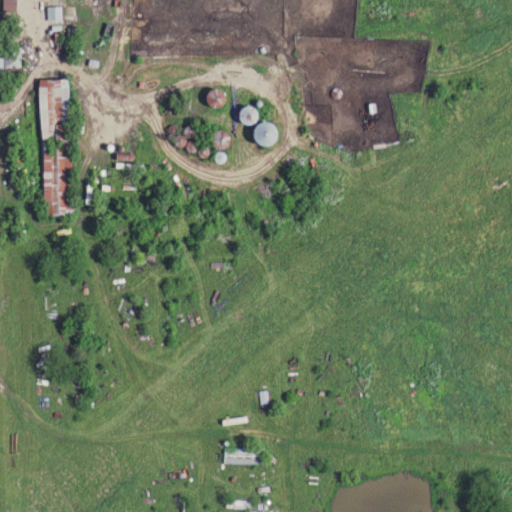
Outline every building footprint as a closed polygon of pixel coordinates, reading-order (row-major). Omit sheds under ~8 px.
[(57,9),(46,9),(46,21),(57,21),(57,9)] [(67,215),(64,79),(36,79),(38,216),(67,215)] [(201,99),(213,108),(222,96),(209,87),(201,99)] [(247,126),(254,110),(238,103),(232,119),(247,126)] [(250,120),(247,141),(265,144),(269,124),(250,120)] [(224,131),(208,131),(208,147),(224,147),(224,131)] [(210,162),(220,161),(219,151),(210,151),(210,162)] [(286,170),(300,170),(300,162),(286,162),(286,170)] [(221,464),(260,464),(260,447),(221,447),(221,464)]
